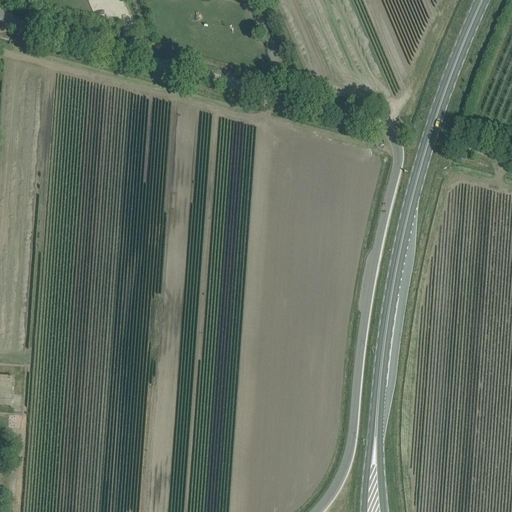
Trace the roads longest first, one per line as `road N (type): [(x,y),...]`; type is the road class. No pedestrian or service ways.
road 1 (unclassified): [(315,511),(349,446),(394,137),(369,120),(0,15)]
road 2 (secondary): [(481,0),(436,112),(396,262),(374,482)]
